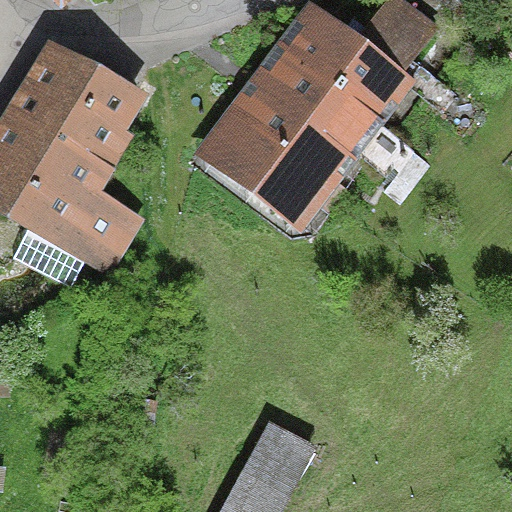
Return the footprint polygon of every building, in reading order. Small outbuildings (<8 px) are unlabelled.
[(510,0),(459,0),(457,3),(491,27),(510,0)] [(351,51),(312,22),(207,161),(293,225),(399,87),(393,82),(429,34),(387,3),(351,51)] [(0,135),(0,216),(26,230),(83,260),(88,262),(117,211),(70,187),(80,167),(92,173),(131,98),(51,55),(0,135)] [(26,230),(10,261),(67,291),(83,260),(26,230)] [(275,511),(306,455),(267,433),(223,511),(275,511)]
